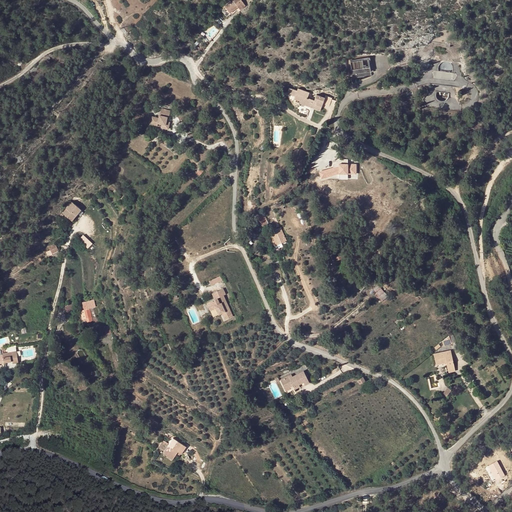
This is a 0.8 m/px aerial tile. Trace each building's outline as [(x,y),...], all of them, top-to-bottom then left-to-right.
[(233,0),(224,7),(229,14),(238,7),(240,11),(246,6),(242,1),(242,0),(233,0)] [(369,58),(350,61),(353,78),(371,75),(371,72),(374,72),(373,65),(370,66),(369,58)] [(293,100),(285,98),(283,102),(291,105),(290,108),(296,110),(296,112),(315,120),(317,113),(324,116),(326,109),(320,106),(319,109),(311,106),(310,110),(302,107),(304,102),(294,98),(293,100)] [(170,111),(161,109),(159,118),(152,117),(150,124),(154,125),(158,123),(162,124),(161,128),(168,129),(170,122),(166,121),(167,117),(169,118),(170,111)] [(318,173),(320,180),(338,175),(346,174),(355,173),(354,164),(346,164),(346,159),(337,160),(337,165),(333,165),(333,169),(318,173)] [(72,202),(63,213),(72,221),(81,210),(72,202)] [(268,224),(263,212),(257,215),(262,226),(268,224)] [(286,241),(280,228),(271,232),(275,240),(277,245),(286,241)] [(82,234),(78,239),(87,248),(92,243),(82,234)] [(58,251),(55,244),(49,247),(52,253),(58,251)] [(366,286),(369,283),(365,281),(363,284),(362,284),(359,288),(361,290),(366,286)] [(383,300),(388,296),(379,286),(377,285),(373,289),(376,293),(383,300)] [(225,294),(223,288),(217,291),(220,297),(222,302),(221,303),(222,305),(227,303),(223,295),(225,294)] [(207,303),(210,311),(216,308),(219,314),(222,312),(225,319),(233,316),(227,303),(222,305),(221,303),(220,303),(217,298),(220,297),(217,291),(212,293),(215,299),(207,303)] [(383,300),(376,293),(374,295),(380,302),(383,300)] [(93,321),(89,308),(95,307),(94,299),(82,302),(84,310),(88,322),(93,321)] [(74,310),(73,304),(65,306),(66,312),(74,310)] [(449,336),(442,341),(443,346),(452,344),(449,336)] [(451,350),(433,354),(436,365),(446,363),(448,372),(455,371),(451,350)] [(16,351),(3,354),(3,355),(4,362),(12,361),(13,363),(18,363),(16,351)] [(310,382),(304,371),(292,376),(291,374),(280,380),(285,389),(289,387),(288,383),(291,381),(293,385),(294,386),(299,384),(300,386),(300,387),(310,382)] [(159,446),(165,450),(168,445),(167,444),(168,443),(163,440),(159,446)] [(183,450),(186,446),(177,440),(174,444),(173,447),(168,445),(165,450),(164,451),(166,455),(173,459),(176,455),(178,451),(181,453),(183,455),(184,456),(188,455),(186,452),(183,450)] [(501,472),(496,463),(490,466),(496,479),(500,476),(499,473),(501,472)]
